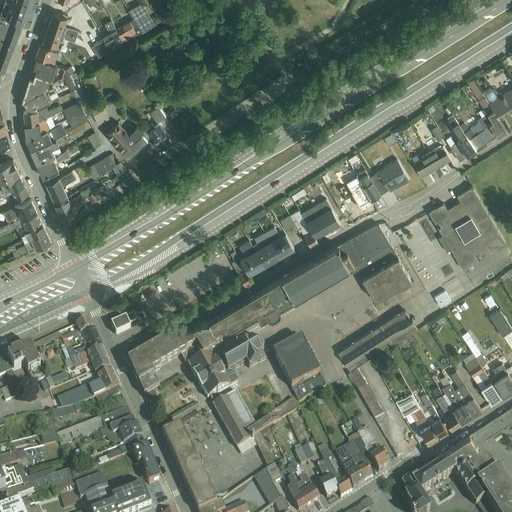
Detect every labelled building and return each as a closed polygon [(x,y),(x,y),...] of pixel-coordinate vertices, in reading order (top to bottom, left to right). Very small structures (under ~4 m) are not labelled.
[(5,0),(3,7),(31,16),(33,10),(36,0),(5,0)] [(101,0),(85,0),(89,6),(95,3),(98,9),(104,6),(101,0)] [(142,2),(138,4),(144,16),(148,13),(142,2)] [(138,4),(129,9),(136,21),(142,31),(155,24),(148,13),(144,16),(138,4)] [(3,7),(1,12),(27,22),(29,22),(31,16),(3,7)] [(51,16),(48,26),(77,36),(79,30),(69,27),(67,27),(67,28),(66,28),(67,24),(65,23),(68,15),(62,13),(60,14),(53,11),(51,16)] [(1,12),(1,13),(22,21),(28,23),(29,23),(29,22),(27,22),(1,12)] [(0,13),(0,38),(14,44),(22,21),(1,13),(0,13)] [(109,31),(102,35),(104,38),(108,45),(115,41),(118,45),(124,42),(116,27),(112,19),(105,22),(109,31)] [(130,20),(116,27),(124,42),(142,31),(136,21),(132,23),(130,20)] [(48,26),(43,40),(57,45),(60,38),(62,39),(63,35),(64,36),(65,38),(75,41),(77,36),(48,26)] [(0,68),(5,70),(14,44),(0,38),(0,68)] [(104,38),(98,41),(105,53),(111,49),(108,45),(104,38)] [(39,45),(36,57),(37,57),(54,63),(60,48),(57,45),(43,40),(41,45),(39,45)] [(98,41),(92,45),(99,56),(105,53),(98,41)] [(37,57),(34,66),(38,68),(36,74),(54,81),(59,65),(54,63),(37,57)] [(65,68),(62,75),(64,77),(73,72),(65,68)] [(476,113),(491,136),(507,126),(502,117),(511,111),(511,88),(491,101),(472,72),(465,77),(485,107),(476,113)] [(28,85),(23,101),(41,90),(52,84),(53,83),(54,81),(36,74),(35,75),(35,78),(34,80),(30,78),(28,85)] [(71,76),(65,79),(70,90),(76,87),(71,76)] [(41,90),(23,101),(26,106),(23,106),(24,110),(38,109),(38,108),(38,107),(50,101),(50,100),(59,95),(52,84),(41,90)] [(79,101),(63,108),(68,118),(83,110),(79,101)] [(184,103),(170,112),(172,117),(178,113),(177,112),(186,106),(184,103)] [(38,109),(24,110),(24,117),(25,124),(32,124),(32,122),(40,121),(51,115),(57,111),(59,110),(63,108),(61,104),(49,110),(46,104),(38,108),(38,109)] [(102,104),(91,110),(93,114),(98,123),(109,117),(102,104)] [(159,105),(153,109),(159,119),(165,115),(159,105)] [(83,110),(68,118),(73,127),(88,118),(83,110)] [(32,124),(25,124),(27,139),(39,134),(41,134),(52,128),(56,125),(51,115),(40,121),(32,122),(32,124)] [(456,138),(466,153),(484,141),(476,129),(470,133),(459,116),(452,121),(461,135),(456,138)] [(118,121),(105,133),(121,151),(122,151),(142,132),(144,131),(137,124),(129,133),(118,121)] [(39,134),(27,139),(31,149),(43,143),(56,138),(65,132),(67,131),(61,122),(56,125),(52,128),(41,134),(39,134)] [(142,132),(122,151),(127,157),(148,139),(150,141),(153,139),(156,144),(159,143),(162,147),(171,141),(167,136),(169,134),(160,122),(147,131),(149,134),(146,136),(142,132)] [(436,124),(430,128),(438,139),(443,136),(436,124)] [(95,130),(87,135),(95,147),(101,143),(98,135),(95,130)] [(415,130),(409,133),(414,141),(419,138),(415,130)] [(43,143),(31,149),(37,163),(61,151),(58,144),(69,140),(65,132),(56,138),(43,143)] [(391,133),(384,138),(389,145),(396,141),(391,133)] [(0,147),(9,145),(6,134),(0,135),(0,147)] [(413,157),(422,172),(451,154),(442,139),(413,157)] [(61,151),(37,163),(43,177),(57,171),(59,169),(55,162),(69,156),(66,149),(61,151)] [(110,153),(104,156),(111,167),(116,164),(110,153)] [(356,153),(348,158),(351,164),(360,159),(356,153)] [(104,156),(99,160),(105,170),(111,167),(104,156)] [(13,158),(0,164),(0,181),(1,181),(7,178),(8,179),(20,173),(13,158)] [(400,158),(400,186),(413,179),(400,158)] [(99,160),(93,163),(100,174),(105,170),(99,160)] [(93,163),(88,166),(94,178),(100,174),(93,163)] [(339,164),(330,170),(335,178),(336,179),(345,173),(344,171),(341,167),(339,164)] [(365,168),(356,174),(360,179),(360,180),(363,184),(370,197),(371,199),(380,193),(370,176),(365,168)] [(59,177),(46,184),(55,202),(68,196),(64,187),(66,186),(66,183),(76,177),(72,170),(59,177)] [(328,171),(321,175),(326,184),(335,178),(330,170),(328,171)] [(378,171),(370,176),(380,193),(389,188),(382,178),(381,179),(377,173),(378,172),(378,171)] [(0,198),(5,196),(3,192),(24,183),(20,173),(8,179),(7,178),(1,181),(3,187),(0,188),(0,198)] [(350,173),(346,175),(347,176),(350,181),(362,201),(370,197),(363,184),(360,180),(356,183),(350,173)] [(345,195),(340,198),(348,210),(362,201),(350,181),(345,184),(347,188),(343,190),(345,192),(344,193),(345,195)] [(443,198),(428,207),(463,266),(478,257),(474,250),(487,242),(491,251),(507,241),(471,181),(456,190),(460,196),(447,204),(443,198)] [(72,205),(59,211),(63,221),(78,212),(76,210),(82,206),(81,205),(90,199),(92,202),(100,197),(99,196),(109,190),(108,189),(113,185),(110,182),(105,185),(104,184),(93,191),(84,197),(72,205)] [(24,183),(3,192),(5,196),(13,193),(15,198),(29,193),(24,183)] [(68,196),(55,202),(59,211),(72,205),(84,197),(93,191),(89,186),(80,192),(81,193),(70,201),(68,196)] [(292,195),(291,195),(294,199),(302,195),(299,190),(292,195)] [(14,206),(3,211),(7,220),(19,215),(20,218),(37,210),(31,197),(14,205),(14,206)] [(287,208),(295,204),(291,197),(283,201),(287,208)] [(301,212),(300,212),(315,237),(328,230),(328,229),(340,222),(326,198),(314,205),(314,204),(313,205),(301,212)] [(298,209),(290,214),(295,224),(299,231),(301,230),(311,248),(319,243),(318,241),(317,240),(315,237),(300,212),(298,209)] [(20,218),(0,227),(0,233),(16,227),(20,235),(21,235),(24,241),(46,230),(43,223),(37,210),(20,218)] [(266,213),(257,218),(261,224),(269,219),(266,213)] [(290,214),(280,220),(285,229),(295,224),(290,214)] [(200,320),(128,361),(144,395),(159,387),(151,373),(153,371),(156,372),(160,370),(161,367),(179,356),(182,357),(187,365),(188,364),(212,352),(215,350),(217,349),(216,347),(225,341),(221,335),(256,315),(260,320),(267,317),(272,319),(280,314),(281,307),(348,267),(353,266),(375,299),(412,277),(378,221),(210,318),(200,320)] [(430,224),(424,227),(430,240),(436,237),(430,224)] [(275,225),(265,231),(280,257),(295,249),(285,232),(280,235),(275,225)] [(14,255),(7,259),(9,261),(37,248),(51,241),(46,230),(24,241),(26,244),(13,251),(14,255)] [(265,231),(254,238),(260,247),(255,249),(265,266),(280,257),(265,231)] [(250,240),(239,246),(245,255),(240,259),(249,275),(265,266),(255,249),(250,240)] [(472,262),(464,266),(467,271),(474,266),(472,262)] [(441,268),(446,276),(454,271),(449,263),(441,268)] [(458,279),(433,295),(440,305),(464,289),(458,279)] [(460,301),(466,308),(487,292),(481,284),(460,301)] [(417,293),(425,306),(432,303),(424,289),(417,293)] [(490,292),(484,296),(491,304),(496,300),(490,292)] [(337,350),(350,369),(416,326),(405,306),(337,350)] [(511,326),(499,306),(489,313),(501,333),(511,326)] [(124,319),(111,325),(116,335),(131,328),(129,325),(136,321),(146,315),(142,309),(124,319)] [(79,331),(61,338),(63,343),(68,341),(69,340),(74,338),(92,330),(88,320),(76,325),(79,331)] [(434,321),(431,325),(434,326),(433,328),(437,331),(441,324),(437,321),(436,323),(434,321)] [(92,330),(74,338),(76,342),(79,340),(81,346),(83,345),(98,338),(96,332),(94,329),(92,330)] [(511,329),(503,333),(511,349),(511,348),(511,329)] [(300,332),(271,346),(299,403),(326,387),(300,332)] [(59,333),(31,347),(33,352),(61,338),(59,333)] [(237,348),(216,360),(225,377),(246,364),(247,366),(249,366),(250,368),(266,359),(262,352),(263,347),(259,339),(254,338),(251,334),(234,343),(237,348)] [(72,350),(67,352),(70,359),(87,355),(101,348),(103,347),(98,338),(83,345),(85,350),(73,354),(72,349),(72,350)] [(473,338),(468,341),(476,354),(481,362),(487,359),(481,351),(473,338)] [(68,341),(63,343),(67,352),(72,350),(68,341)] [(9,357),(8,358),(14,371),(25,366),(33,384),(45,379),(37,361),(33,352),(31,347),(30,347),(29,347),(29,348),(25,350),(12,356),(10,357),(9,358),(9,357)] [(18,351),(11,354),(12,356),(25,350),(25,349),(24,348),(18,351)] [(87,355),(70,359),(71,360),(75,369),(75,371),(91,363),(95,374),(110,368),(102,351),(101,348),(87,355)] [(212,352),(188,364),(208,400),(231,386),(238,382),(234,375),(227,379),(225,377),(216,360),(212,352)] [(41,353),(35,355),(39,366),(45,364),(41,353)] [(0,376),(6,374),(12,372),(14,371),(8,358),(7,357),(0,360),(0,376)] [(71,360),(65,362),(69,371),(75,369),(71,360)] [(480,383),(490,399),(511,385),(501,369),(480,383)] [(89,387),(58,399),(62,410),(67,409),(73,408),(84,403),(96,398),(119,388),(116,382),(111,371),(97,377),(94,385),(89,388),(89,387)] [(12,386),(1,391),(6,402),(22,395),(17,383),(12,372),(6,374),(11,386),(12,386)] [(66,374),(46,382),(50,390),(55,388),(54,387),(69,380),(66,374)] [(46,382),(41,384),(45,393),(49,391),(46,382)] [(119,388),(96,398),(98,404),(108,399),(121,394),(119,388)] [(254,422),(236,389),(211,403),(236,447),(250,437),(244,428),(254,422)] [(420,394),(426,405),(433,401),(426,390),(420,394)] [(417,427),(426,441),(481,404),(473,391),(417,427)] [(254,422),(244,428),(250,437),(260,431),(299,407),(293,397),(254,422)] [(125,402),(102,411),(105,417),(128,408),(125,402)] [(57,411),(52,411),(54,420),(77,414),(76,412),(86,408),(84,403),(73,408),(67,409),(62,410),(57,411)] [(105,417),(101,419),(105,430),(133,419),(128,408),(105,417)] [(50,414),(36,418),(37,424),(41,422),(45,434),(56,432),(53,420),(51,420),(50,414)] [(11,418),(0,422),(0,429),(13,425),(11,418)] [(101,419),(57,435),(59,442),(61,447),(100,432),(105,430),(101,419)] [(105,430),(100,432),(103,439),(106,438),(107,440),(107,441),(109,442),(110,443),(112,444),(114,445),(116,445),(118,445),(119,444),(120,446),(126,443),(142,437),(137,424),(135,425),(133,419),(105,430)] [(357,419),(352,422),(358,432),(362,429),(357,419)] [(180,426),(162,434),(197,511),(200,511),(217,504),(201,470),(203,467),(200,461),(197,461),(180,426)] [(391,484),(400,500),(408,511),(431,511),(427,500),(456,481),(478,511),(511,511),(511,494),(471,428),(391,484)] [(45,434),(41,435),(44,446),(59,442),(57,435),(56,432),(45,434)] [(100,433),(94,435),(96,441),(102,439),(100,433)] [(405,444),(410,451),(424,442),(419,434),(405,444)] [(107,457),(100,460),(101,464),(109,461),(114,459),(129,454),(133,452),(146,447),(142,437),(126,443),(127,447),(120,449),(121,451),(107,456),(107,457)] [(267,467),(274,462),(264,441),(257,446),(267,467)] [(305,443),(300,445),(307,462),(314,459),(308,446),(307,447),(305,443)] [(349,448),(345,450),(365,483),(372,479),(372,477),(373,474),(369,468),(365,466),(363,467),(357,457),(360,455),(353,443),(349,446),(349,448)] [(324,444),(317,447),(320,454),(324,463),(338,493),(341,498),(352,492),(345,478),(341,480),(339,475),(336,476),(333,470),(329,461),(331,460),(324,444)] [(300,445),(294,448),(296,452),(295,452),(301,465),(307,462),(300,445)] [(349,446),(335,453),(353,490),(365,483),(345,450),(349,448),(349,446)] [(146,447),(133,452),(136,460),(139,465),(141,464),(142,467),(146,477),(147,479),(149,485),(159,481),(159,480),(156,473),(146,447)] [(369,455),(378,472),(391,463),(390,462),(386,455),(387,454),(384,449),(382,451),(380,448),(369,455)] [(0,457),(0,474),(2,474),(0,468),(20,461),(17,453),(1,457),(0,457)] [(73,464),(69,466),(72,476),(80,473),(76,463),(73,464)] [(324,463),(317,466),(324,481),(319,483),(326,499),(338,493),(324,463)] [(293,464),(288,467),(292,476),(295,474),(298,479),(299,478),(301,483),(296,485),(298,490),(306,508),(320,499),(304,474),(302,476),(298,469),(296,470),(293,464)] [(268,469),(266,471),(272,482),(273,484),(282,479),(275,465),(268,469)] [(22,466),(13,469),(14,471),(16,478),(17,481),(20,480),(23,487),(28,485),(56,476),(54,469),(26,478),(22,466)] [(72,476),(71,476),(73,481),(76,491),(80,501),(85,499),(89,511),(115,511),(98,466),(82,472),(80,473),(72,476)] [(129,469),(112,476),(118,490),(134,482),(129,469)] [(15,490),(0,495),(0,505),(2,504),(26,497),(31,495),(51,488),(73,481),(71,476),(69,471),(56,476),(28,485),(23,487),(15,490)] [(2,474),(0,474),(0,495),(15,490),(23,487),(20,480),(17,481),(16,478),(14,471),(9,473),(8,472),(2,474)] [(291,488),(287,490),(299,511),(306,508),(298,490),(296,485),(292,478),(292,479),(288,481),(291,488)] [(73,481),(51,488),(54,498),(70,493),(76,491),(73,481)] [(76,491),(70,493),(71,498),(76,497),(78,502),(80,501),(76,491)] [(2,504),(0,505),(0,511),(12,511),(41,503),(39,496),(32,498),(31,495),(26,497),(27,500),(3,508),(2,504)] [(281,500),(274,505),(278,511),(288,511),(290,510),(284,499),(283,499),(281,495),(279,496),(281,500)] [(67,505),(68,508),(57,511),(83,511),(86,511),(89,511),(85,499),(80,501),(78,502),(67,505)] [(41,503),(12,511),(34,511),(35,511),(44,507),(43,503),(44,503),(44,502),(41,503)] [(217,504),(200,511),(215,511),(216,511),(224,508),(221,502),(217,504)] [(222,511),(248,511),(244,502),(225,511),(222,511)]
